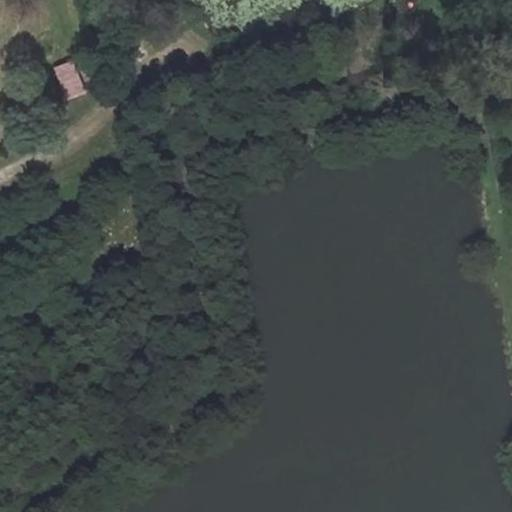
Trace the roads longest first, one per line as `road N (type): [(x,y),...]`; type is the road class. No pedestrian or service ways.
road 1 (track): [(173,29),(209,48),(265,57),(340,42),(411,0)]
road 2 (track): [(173,29),(115,105),(61,150),(0,177)]
